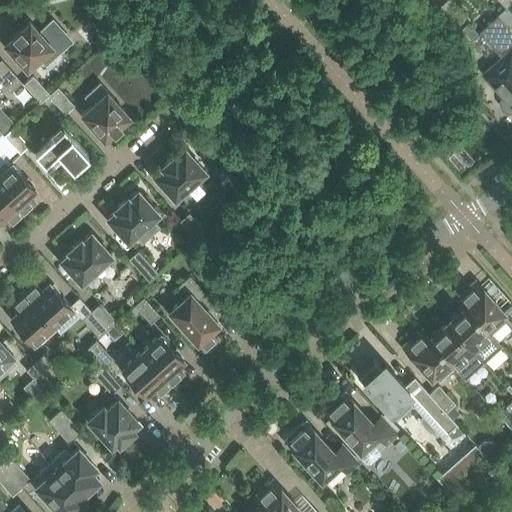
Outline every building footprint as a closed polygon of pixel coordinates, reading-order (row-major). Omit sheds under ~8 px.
[(467,16),(452,0),(447,0),(441,6),(457,24),(467,16)] [(511,10),(508,6),(499,15),(511,28),(511,10)] [(511,28),(499,15),(480,32),(504,58),(487,73),(506,95),(503,98),(502,101),(502,105),(504,108),(507,111),(511,111),(511,28)] [(13,35),(4,43),(27,69),(40,57),(43,61),(55,50),(69,38),(52,19),(39,31),(29,21),(20,29),(20,28),(12,35),(13,35)] [(21,81),(1,58),(0,59),(0,80),(10,92),(21,81)] [(49,93),(33,75),(23,83),(40,102),(49,93)] [(129,116),(100,83),(86,96),(93,103),(81,113),(104,139),(113,131),(121,125),(120,124),(129,116)] [(74,105),(57,86),(48,95),(65,113),(74,105)] [(0,108),(0,130),(2,133),(3,135),(12,126),(14,125),(0,108)] [(29,144),(12,126),(3,135),(20,152),(29,144)] [(88,153),(63,126),(34,152),(59,179),(88,153)] [(174,198),(205,170),(184,147),(175,155),(174,154),(161,165),(163,167),(154,175),(174,198)] [(35,187),(33,185),(3,152),(0,155),(0,187),(22,212),(34,201),(28,194),(35,187)] [(22,212),(0,187),(0,218),(3,216),(10,223),(22,212)] [(151,218),(158,212),(138,189),(129,198),(127,196),(114,207),(116,209),(107,217),(128,240),(135,234),(142,241),(158,226),(151,218)] [(205,230),(188,212),(179,220),(196,239),(205,230)] [(81,282),(111,254),(91,232),(82,239),(80,238),(68,249),(69,251),(60,259),(81,282)] [(158,272),(138,249),(129,258),(149,281),(158,272)] [(217,323),(197,301),(206,293),(189,274),(178,285),(187,295),(169,311),(204,349),(217,337),(210,330),(217,323)] [(36,281),(23,292),(52,324),(60,333),(79,315),(70,304),(49,282),(42,288),(36,281)] [(476,281),(457,297),(501,346),(502,345),(493,336),(491,333),(505,321),(511,328),(511,302),(511,303),(503,310),(478,284),(476,281)] [(18,310),(11,316),(33,342),(52,324),(23,292),(11,303),(18,310)] [(160,314),(143,296),(134,304),(151,323),(160,314)] [(464,306),(447,321),(483,362),(501,346),(457,297),(456,298),(464,306)] [(116,320),(100,302),(91,310),(107,328),(116,320)] [(107,328),(91,310),(82,318),(98,337),(107,328)] [(422,329),(421,329),(465,378),(483,362),(447,321),(429,337),(422,329)] [(421,329),(403,346),(431,377),(434,375),(439,380),(454,366),(456,369),(464,379),(465,378),(421,329)] [(183,358),(160,333),(141,351),(170,383),(182,372),(176,365),(183,358)] [(113,357),(96,339),(87,347),(100,362),(103,365),(113,357)] [(13,354),(0,340),(0,375),(14,363),(9,358),(13,354)] [(170,383),(141,351),(121,368),(144,393),(151,387),(158,394),(170,383)] [(60,371),(43,353),(34,361),(51,379),(60,371)] [(372,359),(356,373),(396,416),(411,402),(424,415),(419,417),(420,419),(421,422),(423,425),(425,427),(428,430),(431,432),(433,433),(435,428),(442,436),(447,432),(451,437),(453,437),(454,436),(456,436),(457,435),(458,435),(459,435),(460,434),(461,433),(464,431),(457,423),(445,410),(429,392),(414,376),(404,384),(389,368),(385,371),(376,361),(373,358),(372,359)] [(51,379),(34,361),(25,369),(42,387),(51,379)] [(121,385),(103,365),(100,362),(91,370),(112,393),(121,385)] [(438,384),(429,392),(445,410),(454,402),(438,384)] [(345,393),(325,411),(360,450),(357,453),(366,463),(369,464),(380,454),(380,448),(397,433),(381,414),(372,422),(348,396),(345,393)] [(131,427),(138,421),(117,398),(106,408),(103,405),(87,418),(111,445),(116,441),(119,444),(134,430),(131,427)] [(81,431),(61,408),(48,419),(69,442),(81,431)] [(333,451),(309,425),(306,422),(286,440),(321,479),(339,463),(347,472),(358,462),(342,443),(333,451)] [(484,439),(477,446),(486,456),(497,445),(493,440),(484,439)] [(475,443),(437,477),(453,495),(491,462),(486,456),(477,446),(475,443)] [(99,479),(91,471),(86,465),(91,461),(78,447),(70,454),(66,448),(50,463),(80,496),(99,479)] [(30,478),(9,455),(1,463),(21,486),(30,478)] [(21,486),(1,463),(0,463),(0,480),(12,494),(21,486)] [(71,511),(84,500),(80,496),(50,463),(33,477),(38,483),(35,486),(58,511),(71,511)] [(299,511),(301,511),(273,480),(255,496),(268,511),(299,511)] [(268,511),(255,496),(254,497),(261,505),(253,511),(268,511)]
